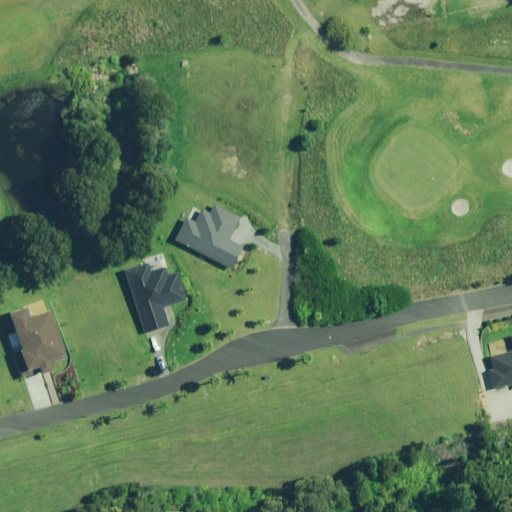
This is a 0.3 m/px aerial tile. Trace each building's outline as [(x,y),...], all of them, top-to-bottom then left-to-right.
[(243,220),(215,205),(210,215),(204,212),(198,223),(190,219),(178,241),(233,271),(245,249),(231,242),(243,220)] [(150,274),(147,266),(127,273),(148,337),(170,329),(164,310),(189,301),(180,274),(169,278),(166,269),(150,274)] [(30,321),(26,310),(11,316),(18,332),(7,337),(22,375),(39,368),(43,376),(54,372),(50,362),(69,355),(52,312),(30,321)] [(511,353),(491,359),(495,372),(492,372),(497,392),(511,387),(511,353)] [(52,406),(42,378),(27,383),(36,411),(52,406)]
